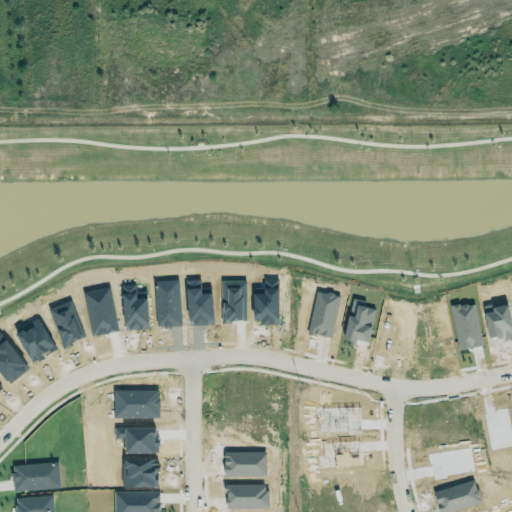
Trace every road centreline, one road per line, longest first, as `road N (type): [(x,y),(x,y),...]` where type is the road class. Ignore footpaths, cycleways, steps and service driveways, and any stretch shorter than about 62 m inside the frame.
road 1 (residential): [(192,357),(192,511),(18,422),(100,367),(243,354),(396,386),(511,374)]
road 2 (residential): [(0,29),(511,27)]
road 3 (residential): [(404,511),(393,467),(396,386)]
